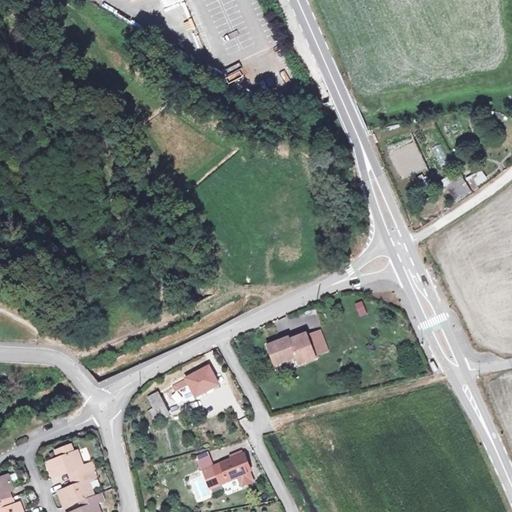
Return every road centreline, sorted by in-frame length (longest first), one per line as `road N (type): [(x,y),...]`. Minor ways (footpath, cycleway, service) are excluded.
road 1 (residential): [(103,404),(351,276)]
road 2 (secondary): [(297,0),(359,140)]
road 3 (secondary): [(459,374),(407,247)]
road 4 (track): [(511,173),(407,247)]
road 5 (secondary): [(397,268),(437,352),(459,374)]
road 6 (secondary): [(459,374),(511,485)]
road 7 (residential): [(103,404),(63,362),(0,354)]
